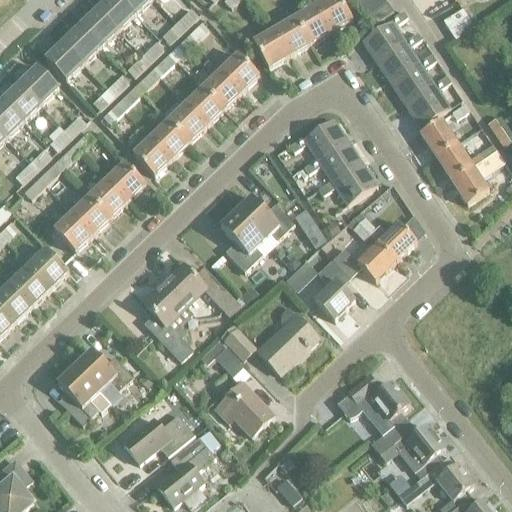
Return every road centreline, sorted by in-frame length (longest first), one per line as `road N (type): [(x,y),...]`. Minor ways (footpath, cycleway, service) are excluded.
road 1 (residential): [(381,330),(442,271),(447,248),(356,105),(331,95),(285,118),(6,391)]
road 2 (residential): [(246,490),(305,428),(306,399),(381,330)]
road 3 (residential): [(511,501),(381,330)]
road 4 (residential): [(102,511),(6,391)]
road 5 (residential): [(466,105),(400,0)]
